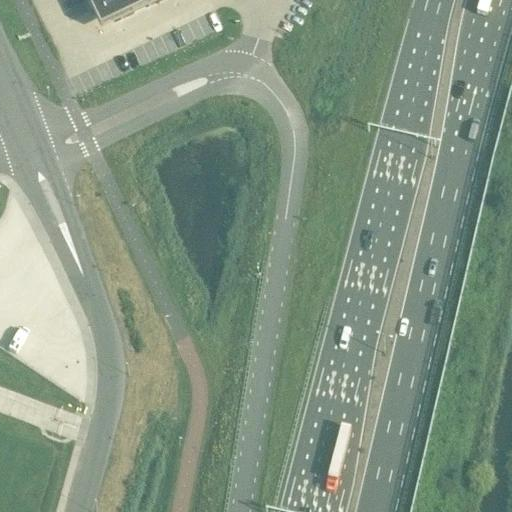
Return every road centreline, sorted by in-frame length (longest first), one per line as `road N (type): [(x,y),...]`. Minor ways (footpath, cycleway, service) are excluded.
road 1 (primary): [(433,0),(299,511)]
road 2 (primary): [(373,511),(495,0)]
road 3 (unclassified): [(248,74),(287,112),(293,147),(240,511)]
road 4 (unclassified): [(70,250),(109,346),(111,386),(80,511)]
road 5 (unclassified): [(248,74),(196,69),(40,130)]
road 6 (unclassified): [(49,155),(90,148),(248,74)]
road 7 (unclassified): [(7,142),(70,250)]
